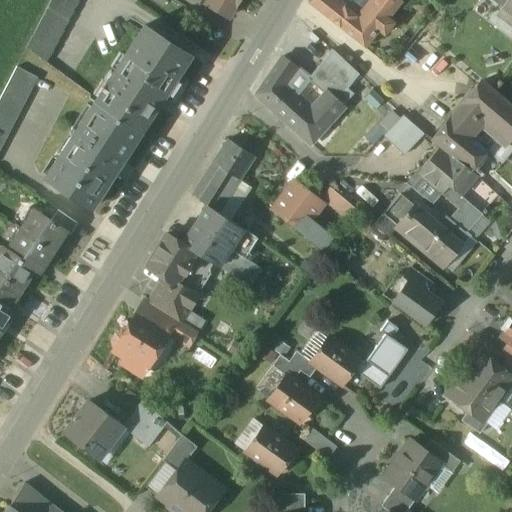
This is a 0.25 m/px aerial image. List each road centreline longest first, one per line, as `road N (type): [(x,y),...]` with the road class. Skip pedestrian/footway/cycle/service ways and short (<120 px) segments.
road 1 (residential): [(286,0),(0,470)]
road 2 (residential): [(511,252),(433,362)]
